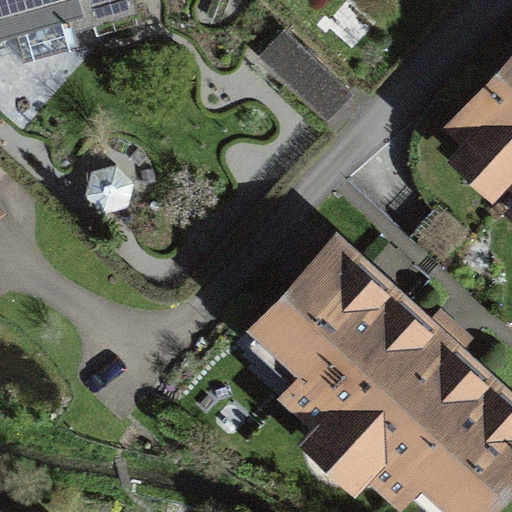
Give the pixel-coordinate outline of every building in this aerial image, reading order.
[(136,13),(132,0),(0,0),(0,33),(14,30),(23,60),(77,45),(73,30),(136,13)] [(284,31),(264,53),(328,114),(349,92),(284,31)] [(510,171),(503,179),(511,187),(511,54),(489,80),(496,86),(460,126),(510,171)] [(127,206),(134,181),(116,163),(91,170),(85,194),(103,212),(127,206)] [(428,472),(471,511),(472,511),(511,468),(511,407),(336,246),(266,323),(310,363),(289,386),(407,495),(428,472)]
